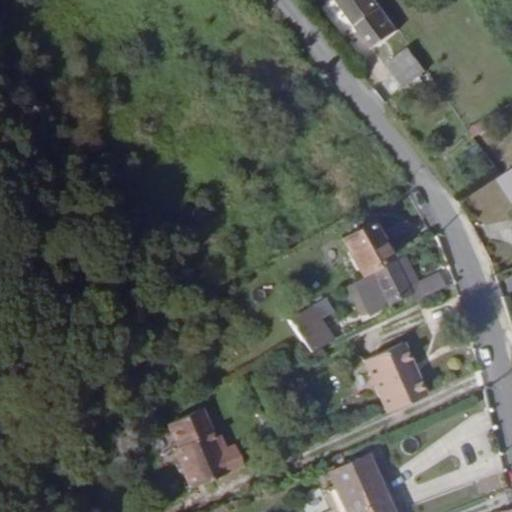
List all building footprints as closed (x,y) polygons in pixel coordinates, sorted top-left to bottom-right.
[(384,4),(380,0),(339,0),(373,45),(389,34),(373,12),(384,4)] [(401,89),(423,71),(403,46),(381,65),(401,89)] [(499,158),(501,161),(511,178),(511,150),(499,158)] [(359,269),(386,255),(369,223),(343,237),(359,269)] [(393,261),(354,279),(368,312),(387,302),(406,295),(393,261)] [(313,343),(330,332),(322,320),(304,332),(313,343)] [(368,365),(407,347),(404,341),(365,357),(368,365)] [(411,365),(414,364),(407,347),(368,365),(387,409),(427,391),(419,374),(415,375),(411,365)] [(169,446),(173,456),(210,438),(209,436),(196,406),(163,422),(173,444),(169,446)] [(215,436),(210,438),(215,449),(220,447),(215,436)] [(210,438),(173,456),(186,486),(237,463),(228,443),(220,447),(215,449),(210,438)] [(330,466),(348,511),(393,511),(371,457),(368,450),(330,466)]
